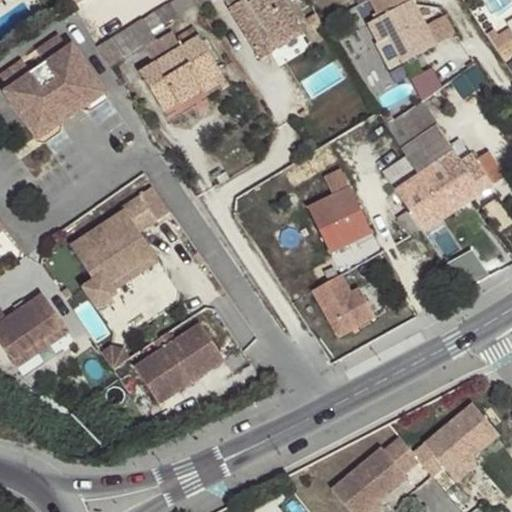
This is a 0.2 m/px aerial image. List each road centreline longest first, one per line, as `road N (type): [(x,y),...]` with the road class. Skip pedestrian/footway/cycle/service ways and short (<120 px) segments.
road 1 (residential): [(318,410),(141,158),(29,235),(0,193)]
road 2 (residential): [(344,398),(211,199),(284,153)]
road 3 (tertiary): [(344,398),(488,323)]
road 4 (tertiary): [(198,469),(132,487),(42,489)]
road 5 (tertiary): [(198,469),(318,410)]
